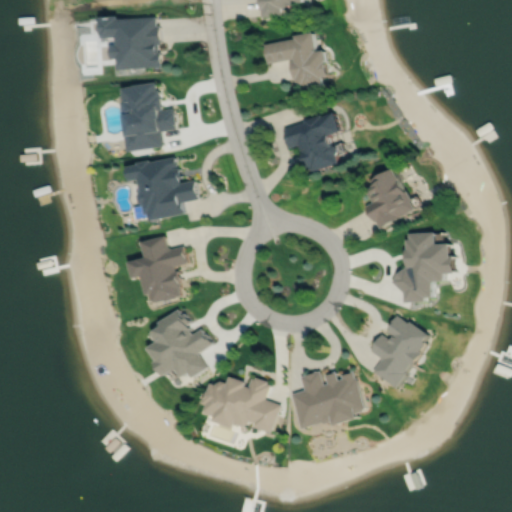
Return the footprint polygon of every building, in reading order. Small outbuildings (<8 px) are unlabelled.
[(259,0),(260,9),(262,9),(262,16),(282,15),(282,8),(295,7),(295,2),(303,2),(302,0),(259,0)] [(119,19),(119,16),(102,17),(102,20),(101,20),(102,35),(103,35),(103,38),(116,37),(117,45),(112,45),(112,59),(118,59),(119,69),(163,67),(162,52),(160,52),(159,44),(162,44),(161,25),(158,26),(157,16),(119,19)] [(265,44),(269,63),(295,59),(295,60),(292,60),(295,78),(296,78),(298,87),(302,86),(303,90),(324,86),(322,77),(330,75),(325,50),(317,51),(314,32),(295,35),(295,38),(265,44)] [(123,89),(125,102),(123,103),(128,134),(126,134),(129,152),(165,147),(163,132),(178,129),(177,125),(178,125),(176,113),(175,108),(164,110),(162,97),(161,91),(158,91),(156,82),(133,86),(133,87),(123,89)] [(286,129),(288,137),(287,137),(290,148),(301,145),(306,159),(303,160),(306,171),(312,169),(313,172),(340,163),(337,156),(339,152),(337,147),(333,145),(330,136),(342,132),(336,113),(323,117),(323,115),(305,121),(306,123),(286,129)] [(127,168),(130,182),(138,180),(141,193),(138,196),(140,204),(144,206),(146,216),(149,215),(151,222),(186,214),(184,203),(200,199),(196,180),(182,183),(181,179),(184,178),(182,168),(178,169),(176,157),(151,163),(150,161),(138,163),(138,165),(127,168)] [(395,169),(372,181),(375,186),(368,190),(375,203),(369,207),(377,223),(378,222),(382,229),(418,210),(414,203),(415,202),(410,192),(408,193),(395,169)] [(411,234),(412,240),(409,240),(409,250),(408,251),(408,257),(409,257),(410,267),(409,266),(406,270),(405,269),(398,277),(398,278),(397,278),(398,279),(394,282),(406,293),(406,304),(428,303),(428,299),(436,299),(435,283),(447,283),(447,275),(455,275),(453,245),(439,245),(438,233),(411,234)] [(142,243),(146,259),(129,264),(134,280),(142,278),(147,297),(151,296),(152,301),(157,304),(166,302),(178,299),(178,298),(183,297),(180,289),(182,288),(180,281),(183,281),(181,272),(178,273),(176,267),(189,263),(185,247),(173,250),(170,248),(166,236),(142,243)] [(179,307),(159,320),(161,324),(152,330),(158,339),(149,345),(158,358),(155,360),(164,374),(176,366),(182,375),(189,370),(193,376),(209,366),(200,352),(214,342),(208,332),(206,333),(202,327),(194,333),(191,329),(192,328),(189,323),(192,321),(186,312),(183,313),(179,307)] [(399,314),(392,324),(393,325),(390,331),(394,334),(391,338),(384,333),(373,349),(382,356),(383,360),(376,370),(400,386),(410,371),(409,370),(414,362),(417,364),(425,351),(423,349),(428,341),(426,340),(431,332),(412,320),(411,321),(399,314)] [(355,370),(343,374),(344,378),(340,379),(338,370),(327,374),(330,382),(326,384),(321,370),(318,371),(318,370),(306,374),(306,375),(303,376),(307,389),(294,393),(305,427),(326,420),(328,422),(336,419),(337,424),(361,416),(359,412),(366,409),(369,406),(359,377),(357,377),(355,370)] [(211,381),(204,402),(207,403),(206,407),(208,411),(217,414),(215,419),(235,426),(237,422),(245,425),(250,422),(251,419),(257,421),(256,425),(273,431),(283,404),(267,398),(272,384),(268,383),(269,380),(257,376),(256,378),(253,377),(250,386),(246,384),(247,380),(231,375),(228,382),(221,380),(217,382),(216,383),(211,381)]
